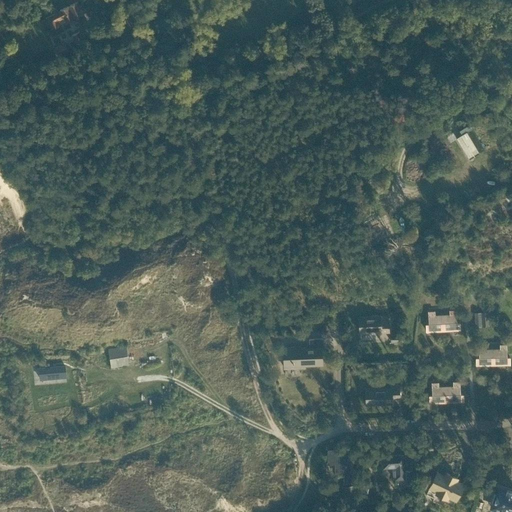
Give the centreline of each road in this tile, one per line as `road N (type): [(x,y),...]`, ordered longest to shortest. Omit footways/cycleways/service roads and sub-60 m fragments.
road 1 (track): [(0,102),(177,90),(188,99),(199,190),(233,273),(263,407),(283,438),(302,448),(298,491),(285,511)]
road 2 (residential): [(314,441),(361,428),(511,422)]
road 3 (track): [(139,380),(187,387),(283,438)]
